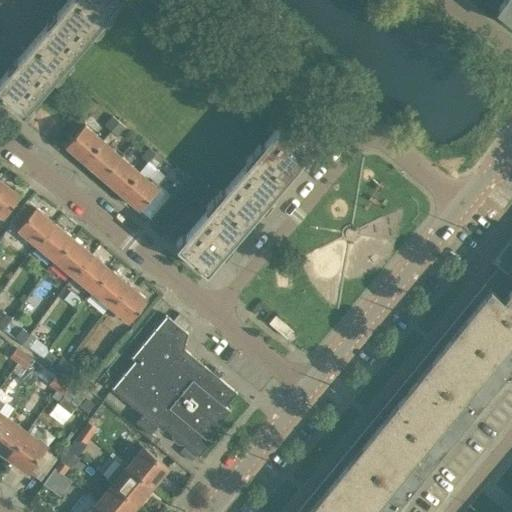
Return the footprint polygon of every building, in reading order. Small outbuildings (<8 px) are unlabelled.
[(101,21),(76,0),(67,0),(32,41),(62,66),(101,21)] [(76,0),(101,21),(118,0),(76,0)] [(511,0),(502,0),(497,7),(511,18),(511,0)] [(0,92),(23,112),(62,66),(32,41),(0,78),(0,92)] [(286,180),(324,136),(325,135),(294,108),(255,154),(286,180)] [(104,124),(110,130),(118,121),(111,115),(104,124)] [(125,127),(118,121),(110,130),(117,136),(125,127)] [(84,124),(66,146),(84,162),(103,140),(84,124)] [(103,140),(84,162),(102,178),(121,156),(103,140)] [(148,147),(140,156),(147,162),(155,152),(148,147)] [(155,152),(147,162),(154,168),(162,158),(155,152)] [(286,180),(255,154),(216,199),(247,225),(286,180)] [(121,156),(102,178),(120,193),(139,171),(121,156)] [(139,171),(120,193),(139,209),(148,217),(167,195),(158,187),(156,186),(164,176),(154,168),(147,162),(139,171)] [(0,179),(0,214),(3,217),(20,193),(0,179)] [(10,223),(17,228),(35,206),(27,199),(18,212),(10,223)] [(177,245),(208,271),(247,225),(216,199),(177,245)] [(17,228),(35,244),(54,222),(35,206),(17,228)] [(72,237),(54,222),(35,244),(54,260),(72,237)] [(511,232),(489,260),(497,266),(496,268),(503,275),(511,281),(511,287),(504,297),(503,299),(511,306),(511,232)] [(91,253),(72,237),(54,260),(72,275),(91,253)] [(109,268),(91,253),(72,275),(90,290),(109,268)] [(127,283),(109,268),(90,290),(109,306),(127,283)] [(146,299),(127,283),(109,306),(127,321),(146,299)] [(488,285),(301,511),(396,511),(511,371),(511,306),(503,299),(504,297),(488,285)] [(0,327),(3,329),(10,319),(0,312),(0,327)] [(179,312),(173,318),(185,329),(191,322),(179,312)] [(136,421),(150,433),(158,422),(171,433),(171,438),(175,442),(179,444),(184,444),(199,456),(200,455),(199,454),(210,442),(211,443),(211,441),(207,438),(230,410),(224,405),(235,392),(236,393),(237,392),(203,364),(203,360),(200,355),(195,353),(190,353),(184,349),(187,333),(165,314),(164,315),(165,315),(154,328),(153,329),(154,330),(143,342),(142,342),(141,343),(142,343),(131,356),(130,357),(134,360),(124,373),(123,372),(122,373),(123,374),(112,387),(111,386),(111,387),(142,413),(136,421)] [(274,315),(268,322),(287,338),(293,330),(274,315)] [(22,328),(15,338),(22,343),(29,333),(22,328)] [(29,333),(22,343),(29,348),(36,339),(29,333)] [(24,352),(16,346),(9,356),(17,361),(24,352)] [(31,357),(24,352),(17,361),(24,367),(31,357)] [(54,366),(61,371),(68,361),(60,356),(54,366)] [(30,386),(43,367),(34,360),(20,379),(30,386)] [(61,371),(69,376),(73,372),(75,366),(68,361),(61,371)] [(80,364),(75,371),(84,377),(89,371),(80,364)] [(62,380),(55,374),(48,384),(55,389),(62,380)] [(70,385),(62,380),(55,389),(63,395),(70,385)] [(6,417),(0,425),(0,449),(8,456),(26,431),(33,420),(14,407),(6,417)] [(82,427),(91,434),(96,427),(87,420),(82,427)] [(86,442),(91,434),(82,427),(76,436),(86,442)] [(26,431),(8,456),(28,470),(46,445),(26,431)] [(127,464),(126,465),(151,485),(166,466),(141,446),(127,464)] [(59,459),(54,467),(63,474),(68,466),(59,459)] [(121,459),(105,478),(111,483),(136,504),(151,485),(126,465),(127,464),(121,459)] [(54,467),(43,483),(53,490),(64,475),(63,474),(54,467)] [(111,483),(96,502),(108,511),(128,511),(136,504),(111,483)] [(85,493),(71,511),(108,511),(96,502),(85,493)]
